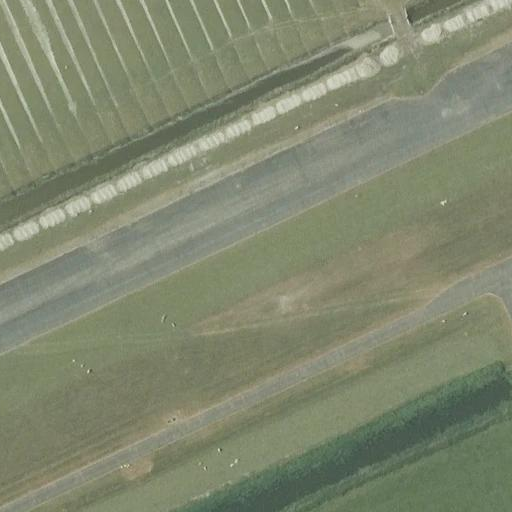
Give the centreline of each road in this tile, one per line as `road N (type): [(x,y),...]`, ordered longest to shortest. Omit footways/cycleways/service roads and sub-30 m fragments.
road 1 (track): [(0,345),(511,103)]
road 2 (track): [(498,278),(164,336)]
road 3 (track): [(0,348),(164,336)]
